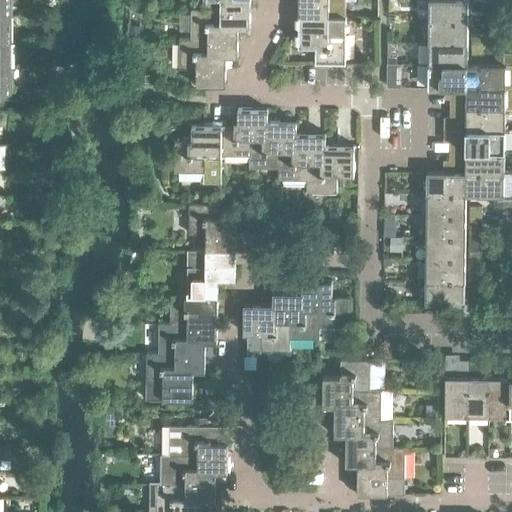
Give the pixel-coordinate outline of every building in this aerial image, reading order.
[(203,0),(203,9),(221,10),(221,27),(238,27),(250,27),(250,8),(250,0),(203,0)] [(299,0),(299,16),(329,16),(329,0),(299,0)] [(429,0),(430,20),(468,20),(468,0),(429,0)] [(485,9),(484,0),(473,0),(473,9),(485,9)] [(238,40),(238,27),(221,27),(221,10),(203,9),(192,9),(191,38),(209,39),(209,56),(226,56),(238,56),(238,40)] [(346,62),(347,32),(347,16),(329,16),(299,16),(299,45),(317,45),(316,62),(346,62)] [(430,20),(429,42),(468,42),(468,20),(430,20)] [(472,42),(484,42),(485,32),(473,32),(472,42)] [(226,69),(226,56),(209,56),(209,39),(191,38),(179,38),(179,68),(196,68),(196,85),(226,85),(226,69)] [(429,63),(429,42),(421,42),(421,63),(429,63)] [(468,42),(429,42),(429,63),(468,64),(468,62),(468,42)] [(484,42),(472,42),(472,52),(484,52),(484,42)] [(59,51),(55,55),(55,61),(65,61),(65,51),(59,51)] [(506,63),(507,51),(496,51),(496,63),(506,63)] [(468,62),(468,64),(467,85),(506,85),(506,63),(496,63),(470,62),(468,62)] [(388,63),(388,73),(398,73),(398,63),(388,63)] [(468,64),(429,63),(429,86),(444,86),(467,86),(467,85),(468,64)] [(467,86),(467,106),(506,107),(506,85),(467,85),(467,86)] [(451,97),(451,106),(463,106),(463,97),(451,97)] [(463,106),(451,106),(450,117),(462,117),(463,106)] [(506,107),(467,106),(467,128),(506,128),(506,107)] [(266,137),(266,108),(238,107),(238,124),(221,124),(220,154),(249,154),(249,166),(251,166),(251,137),(266,137)] [(295,149),(295,120),(268,120),(268,108),(266,108),(266,137),(251,137),(251,166),(279,167),(279,149),(295,149)] [(324,161),(325,132),(297,132),(297,120),(295,120),(295,149),(279,149),(279,167),(278,178),(307,179),(307,191),(308,191),(308,160),(324,161)] [(220,154),(221,124),(192,123),(192,136),(192,141),(183,141),(175,141),(175,171),(205,171),(205,154),(220,154)] [(467,128),(467,149),(505,150),(506,128),(467,128)] [(326,132),(325,132),(324,161),(308,160),(308,191),(338,191),(338,173),(354,174),(355,145),(326,144),(326,132)] [(59,133),(52,137),(54,142),(64,141),(59,133)] [(450,149),(462,149),(462,140),(450,139),(450,149)] [(59,158),(70,158),(70,145),(59,145),(59,158)] [(462,159),(462,149),(450,149),(450,159),(462,159)] [(467,149),(466,170),(466,171),(505,172),(505,150),(467,149)] [(428,170),(427,192),(466,193),(466,171),(466,170),(443,170),(428,170)] [(466,171),(466,193),(466,194),(468,194),(487,194),(495,194),(505,194),(505,172),(466,171)] [(349,174),(340,174),(340,183),(349,183),(349,174)] [(466,194),(466,193),(427,192),(427,214),(466,214),(466,194)] [(504,206),(505,195),(505,194),(495,194),(494,206),(504,206)] [(219,221),(219,204),(189,204),(189,232),(195,233),(207,233),(206,243),(206,248),(217,249),(217,250),(236,250),(236,221),(219,221)] [(470,205),(470,214),(482,215),(482,205),(470,205)] [(341,211),(331,211),(331,219),(341,219),(341,211)] [(466,214),(427,214),(427,235),(465,236),(466,214)] [(482,215),(470,214),(470,224),(482,224),(482,215)] [(195,233),(195,239),(200,243),(206,243),(207,233),(195,233)] [(465,236),(427,235),(426,257),(465,257),(465,236)] [(392,236),(391,249),(402,249),(402,237),(392,236)] [(235,280),(235,267),(236,250),(217,250),(217,249),(206,248),(189,249),(188,295),(218,295),(218,279),(226,280),(235,280)] [(470,258),(482,258),(482,248),(470,248),(470,258)] [(465,257),(426,257),(426,278),(465,279),(465,257)] [(482,258),(470,258),(470,267),(482,267),(482,258)] [(137,286),(137,284),(137,283),(137,282),(136,281),(135,279),(134,278),(133,278),(131,277),(130,277),(128,277),(127,277),(125,278),(124,279),(123,280),(123,281),(122,283),(122,284),(122,285),(122,286),(123,288),(123,289),(124,290),(125,291),(127,291),(128,292),(130,292),(132,292),(133,291),(134,291),(135,290),(136,289),(137,287),(137,286)] [(465,279),(426,278),(426,301),(465,302),(465,279)] [(333,279),(320,279),(303,279),(303,291),(303,309),(319,309),(319,338),(320,338),(320,326),(349,327),(349,296),(332,296),(333,279)] [(303,309),(303,291),(291,290),(273,290),(273,302),(273,319),(290,319),(291,338),(319,338),(319,309),(303,309)] [(481,291),(469,291),(469,301),(481,301),(481,291)] [(217,326),(218,295),(188,295),(171,295),(171,324),(189,325),(189,341),(206,342),(217,342),(217,326)] [(273,319),(273,302),(261,302),(245,302),(244,332),(261,332),(260,349),(291,350),(291,338),(290,319),(273,319)] [(205,371),(206,342),(189,341),(189,325),(171,324),(159,324),(159,353),(177,354),(177,370),(193,371),(205,371)] [(193,400),(193,371),(177,370),(177,354),(159,353),(147,353),(146,399),(193,400)] [(353,389),(370,389),(371,360),(341,360),(340,377),(324,377),(323,404),(335,404),(353,404),(353,389)] [(408,360),(408,372),(421,372),(421,360),(410,360),(408,360)] [(468,373),(468,361),(459,361),(458,373),(468,373)] [(478,361),(468,361),(468,373),(478,373),(478,361)] [(511,373),(511,361),(502,361),(502,373),(511,373)] [(468,416),(468,382),(446,382),(445,416),(468,416)] [(468,382),(468,416),(489,416),(490,382),(468,382)] [(511,382),(490,382),(489,416),(511,416),(511,382)] [(353,404),(335,404),(335,418),(335,433),(347,433),(365,434),(365,417),(381,417),(382,389),(370,389),(353,389),(353,404)] [(441,416),(441,404),(428,404),(428,416),(441,416)] [(393,447),(394,417),(381,417),(365,417),(365,434),(347,433),(347,447),(346,462),(377,463),(378,446),(393,447)] [(212,426),(208,426),(205,426),(194,426),(169,425),(169,455),(198,456),(198,471),(216,471),(227,471),(228,456),(228,426),(212,426)] [(405,448),(393,447),(378,446),(377,463),(346,462),(346,464),(358,465),(358,475),(358,494),(405,494),(405,448)] [(498,448),(489,448),(489,457),(498,457),(498,448)] [(111,451),(111,460),(125,460),(125,451),(111,451)] [(169,455),(168,485),(187,485),(187,500),(203,500),(215,500),(216,471),(198,471),(198,456),(169,455)] [(187,485),(168,485),(156,484),(156,511),(203,511),(203,500),(187,500),(187,485)]
